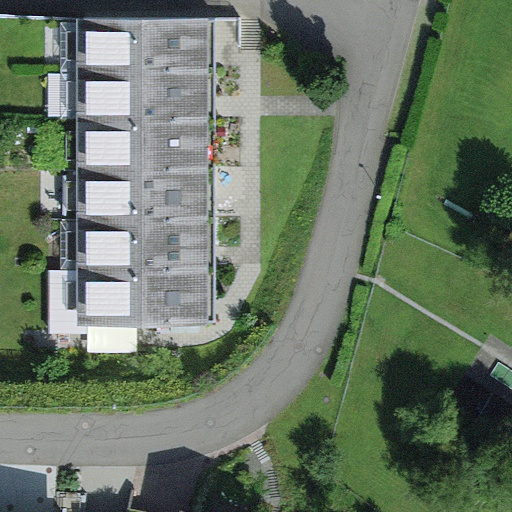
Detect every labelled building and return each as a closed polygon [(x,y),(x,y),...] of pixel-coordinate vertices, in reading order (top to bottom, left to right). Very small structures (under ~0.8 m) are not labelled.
[(88,21),(88,71),(202,71),(202,60),(202,21),(88,21)] [(88,71),(88,121),(202,121),(202,106),(202,71),(88,71)] [(88,121),(88,171),(202,171),(202,121),(88,121)] [(88,171),(87,221),(202,221),(202,205),(202,171),(88,171)] [(87,221),(87,271),(202,271),(202,257),(202,221),(87,221)] [(87,271),(87,320),(201,321),(201,303),(202,271),(87,271)]
